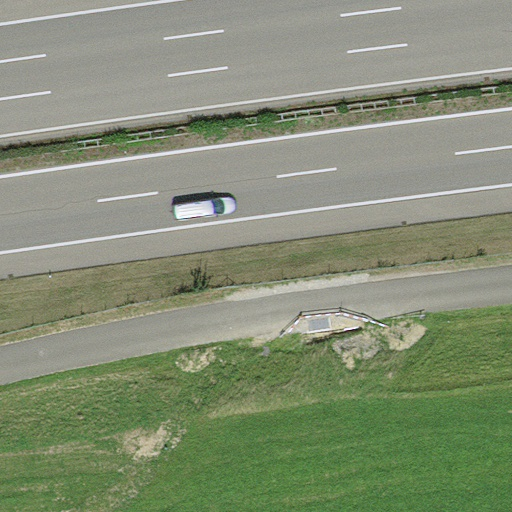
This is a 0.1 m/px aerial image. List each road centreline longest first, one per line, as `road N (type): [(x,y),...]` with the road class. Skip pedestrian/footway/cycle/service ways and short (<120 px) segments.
road 1 (unclassified): [(0,364),(511,286)]
road 2 (motorway): [(0,214),(511,145)]
road 3 (motorway): [(511,13),(0,80)]
